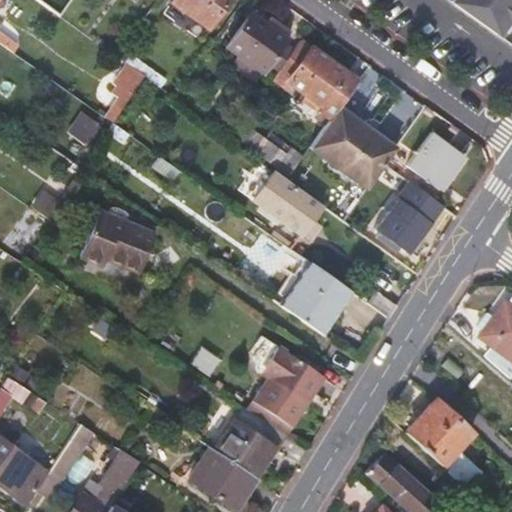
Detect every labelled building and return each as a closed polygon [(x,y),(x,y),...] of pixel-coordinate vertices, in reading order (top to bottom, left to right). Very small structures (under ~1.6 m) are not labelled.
[(171,0),(169,4),(205,29),(226,0),(171,0)] [(511,0),(452,0),(450,4),(498,39),(508,25),(510,26),(511,23),(511,0)] [(223,47),(261,73),(283,42),(246,16),(223,47)] [(355,83),(343,75),(298,42),(274,77),(331,117),(337,108),(355,83)] [(112,84),(126,94),(137,79),(122,68),(112,84)] [(359,79),(347,70),(343,75),(355,83),(359,79)] [(393,149),(337,108),(331,117),(309,147),(365,189),(381,166),(393,149)] [(274,166),(286,148),(267,134),(263,140),(244,126),(236,138),(274,166)] [(406,167),(437,190),(461,157),(430,135),(406,167)] [(222,166),(250,186),(264,168),(235,147),(222,166)] [(264,210),(299,236),(318,208),(283,183),(264,210)] [(409,185),(396,203),(399,205),(374,238),(383,244),(387,241),(403,252),(424,223),(421,221),(434,204),(409,185)] [(95,254),(128,270),(145,233),(89,206),(69,250),(92,261),(95,254)] [(319,337),(349,294),(309,265),(279,309),(319,337)] [(365,305),(389,322),(397,308),(373,292),(365,305)] [(478,337),(491,348),(484,357),(510,379),(511,375),(511,309),(504,303),(492,319),(482,332),(478,337)] [(486,315),(476,328),(482,332),(492,319),(486,315)] [(255,376),(265,382),(251,403),(288,428),(320,380),(263,342),(250,361),(255,376)] [(456,364),(441,350),(432,360),(447,374),(456,364)] [(32,411),(39,400),(4,378),(0,384),(0,408),(8,396),(32,411)] [(440,468),(457,449),(471,434),(434,400),(404,434),(440,468)] [(288,428),(251,403),(245,412),(282,436),(288,428)] [(245,412),(241,409),(212,452),(254,480),(282,436),(245,412)] [(92,435),(80,427),(68,445),(80,453),(92,435)] [(0,488),(23,506),(46,475),(0,439),(0,488)] [(63,479),(80,453),(68,445),(51,470),(63,479)] [(185,481),(232,511),(254,480),(212,452),(206,449),(196,464),(192,461),(189,467),(192,471),(185,481)] [(461,487),(478,469),(457,449),(440,468),(461,487)] [(104,511),(108,507),(136,464),(119,453),(96,489),(88,502),(79,496),(68,511),(104,511)] [(424,496),(381,454),(363,473),(403,511),(436,511),(447,500),(432,487),(424,496)] [(49,501),(63,479),(51,470),(36,493),(49,501)] [(96,489),(87,483),(79,496),(88,502),(96,489)]
